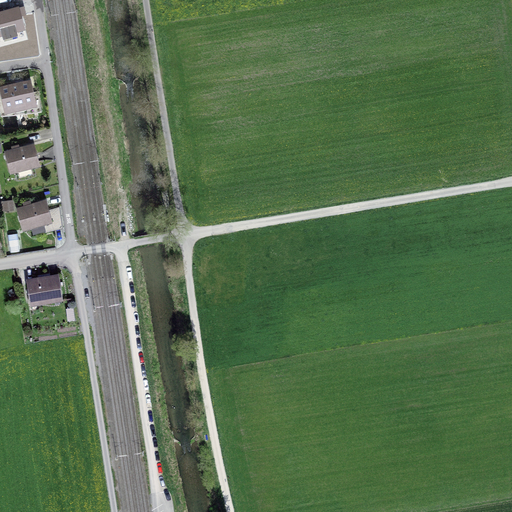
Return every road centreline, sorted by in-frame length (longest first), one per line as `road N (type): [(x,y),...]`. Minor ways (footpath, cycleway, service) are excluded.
road 1 (unclassified): [(184,234),(511,182)]
road 2 (track): [(184,234),(231,511)]
road 3 (track): [(155,511),(120,245)]
road 4 (track): [(72,253),(114,511)]
road 5 (unclassified): [(148,0),(184,234)]
road 6 (residential): [(45,61),(72,253)]
